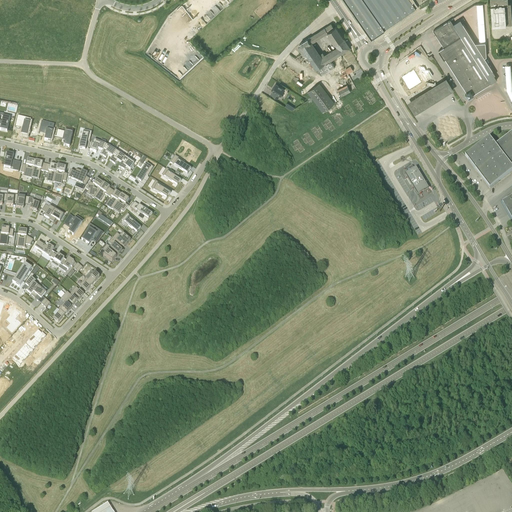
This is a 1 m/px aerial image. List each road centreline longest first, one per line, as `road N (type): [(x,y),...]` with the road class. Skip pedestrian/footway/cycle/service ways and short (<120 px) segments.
road 1 (primary): [(511,292),(192,485)]
road 2 (primary): [(204,493),(511,306)]
road 3 (unclassified): [(0,416),(182,216),(219,151)]
road 4 (primary): [(463,276),(192,485)]
road 5 (unclassified): [(219,151),(282,54),(336,6)]
road 6 (residential): [(0,142),(92,165),(166,213)]
road 7 (primary): [(346,489),(406,483),(511,431)]
road 8 (residential): [(84,64),(214,147)]
road 9 (residential): [(0,218),(31,224),(111,278)]
road 10 (tertiary): [(510,261),(439,160)]
